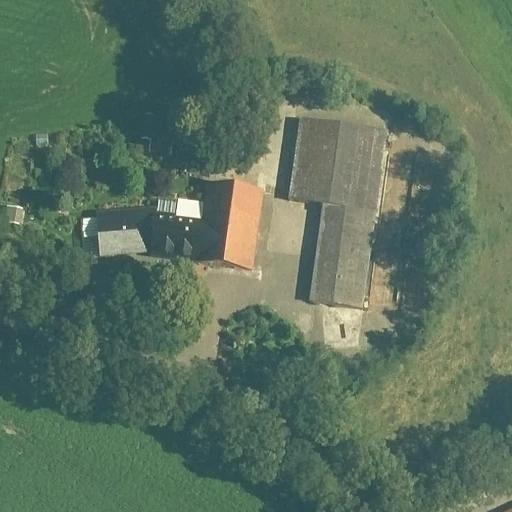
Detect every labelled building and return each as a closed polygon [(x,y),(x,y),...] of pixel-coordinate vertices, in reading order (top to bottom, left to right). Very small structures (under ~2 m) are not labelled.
[(141,114),(129,113),(126,139),(137,140),(136,152),(162,155),(164,138),(138,135),(141,114)] [(375,138),(286,123),(274,200),(309,206),(294,300),(347,309),(375,138)] [(250,189),(192,183),(189,204),(162,201),(161,215),(125,211),(120,256),(240,270),(250,189)] [(197,367),(311,347),(303,302),(189,322),(197,367)] [(511,511),(511,503),(493,511),(511,511)]
